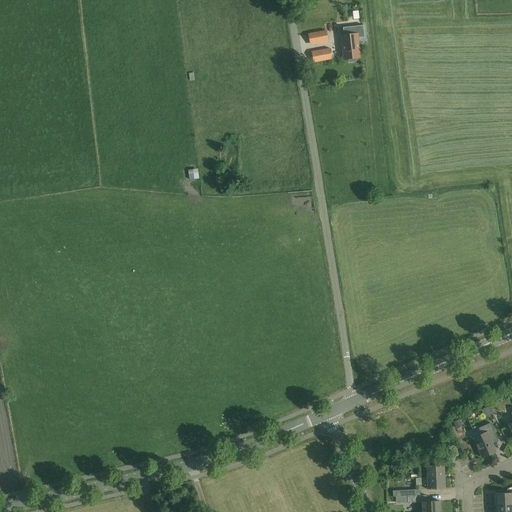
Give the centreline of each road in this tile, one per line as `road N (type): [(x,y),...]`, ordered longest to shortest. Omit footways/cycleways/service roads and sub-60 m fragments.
road 1 (residential): [(353,401),(288,0)]
road 2 (tertiary): [(0,510),(190,465)]
road 3 (tertiary): [(353,401),(511,333)]
road 4 (tertiary): [(190,465),(326,413)]
